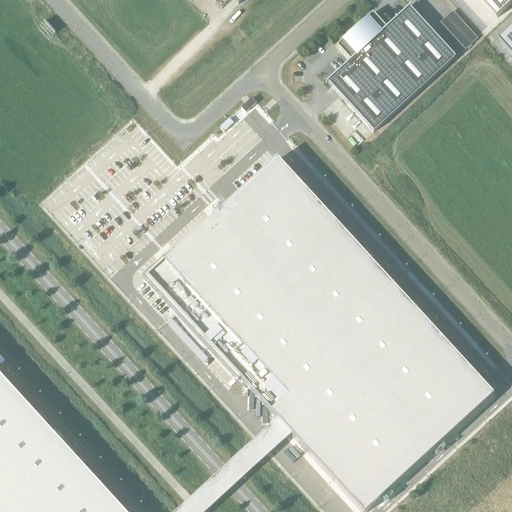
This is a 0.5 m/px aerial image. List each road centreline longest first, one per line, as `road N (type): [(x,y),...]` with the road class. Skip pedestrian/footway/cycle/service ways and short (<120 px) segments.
road 1 (unknown): [(385,0),(309,73),(317,101),(148,252),(139,274),(144,295),(180,342),(343,511)]
road 2 (tertiary): [(258,511),(0,230)]
road 3 (unclassified): [(511,341),(264,74)]
road 4 (unclassified): [(264,74),(182,143),(51,0)]
road 5 (unknown): [(378,511),(487,413),(511,370)]
road 6 (unknown): [(139,95),(216,22),(200,0)]
